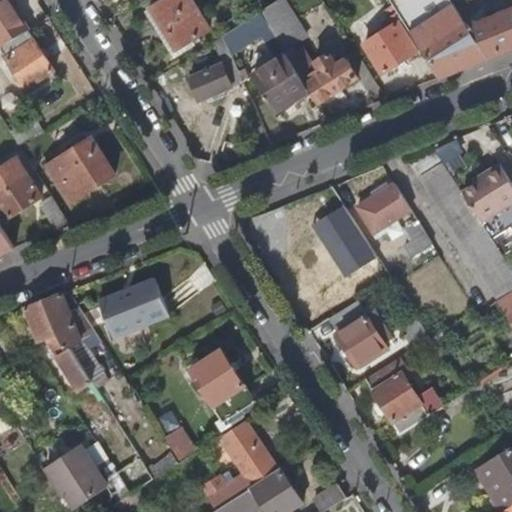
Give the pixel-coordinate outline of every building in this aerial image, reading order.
[(0,0),(0,40),(2,44),(27,28),(9,0),(0,0)] [(190,40),(164,0),(163,0),(134,19),(159,60),(190,40)] [(440,79),(489,59),(451,0),(394,0),(391,2),(394,6),(404,21),(415,39),(440,79)] [(451,0),(489,59),(511,50),(511,15),(492,23),(485,12),(476,18),(465,0),(451,0)] [(286,51),(287,54),(289,56),(313,38),(289,4),(265,19),(272,29),(279,41),(286,51)] [(399,24),(404,21),(394,6),(386,12),(390,19),(383,24),(387,32),(399,24)] [(265,19),(261,13),(223,37),(231,56),(272,29),(265,19)] [(417,53),(399,24),(387,32),(366,46),(384,74),(417,53)] [(54,69),(27,28),(2,44),(0,45),(0,47),(26,88),(54,69)] [(223,37),(211,44),(220,68),(191,80),(199,102),(243,85),(231,56),(223,37)] [(286,51),(279,41),(268,48),(274,58),(286,51)] [(312,92),(319,103),(359,78),(348,60),(339,66),(331,54),(314,65),(304,50),(291,59),(312,92)] [(312,92),(291,59),(289,56),(287,54),(256,73),(280,113),(312,92)] [(21,147),(44,132),(36,119),(13,134),(21,147)] [(114,171),(92,138),(47,166),(70,201),(114,171)] [(445,162),(437,149),(415,164),(424,177),(445,162)] [(7,219),(35,201),(10,161),(0,167),(0,209),(1,209),(7,219)] [(502,300),(511,293),(511,269),(494,241),(464,192),(445,162),(424,177),(502,300)] [(464,192),(494,241),(511,228),(511,189),(498,166),(485,174),(486,177),(478,183),(464,192)] [(486,177),(485,174),(475,180),(478,183),(486,177)] [(391,187),(384,176),(368,187),(375,197),(391,187)] [(414,212),(396,184),(391,187),(375,197),(359,207),(377,235),(414,212)] [(39,206),(55,233),(71,226),(53,197),(39,206)] [(379,258),(346,205),(318,223),(352,276),(379,258)] [(412,259),(435,245),(420,222),(407,230),(414,240),(404,247),(412,259)] [(352,276),(318,223),(312,227),(346,279),(352,276)] [(0,254),(6,253),(15,249),(0,224),(0,254)] [(172,316),(157,279),(102,301),(116,338),(172,316)] [(97,333),(71,291),(45,301),(64,348),(71,346),(94,381),(107,373),(91,347),(85,338),(97,333)] [(511,293),(502,300),(510,314),(508,316),(511,321),(511,293)] [(64,348),(45,301),(27,309),(40,341),(46,338),(80,391),(94,381),(71,346),(64,348)] [(357,301),(329,319),(337,333),(337,336),(358,368),(388,349),(386,344),(392,339),(382,324),(375,329),(357,301)] [(503,310),(499,304),(491,309),(496,315),(503,310)] [(412,351),(431,339),(416,314),(401,324),(408,335),(404,337),(412,351)] [(101,340),(97,333),(85,338),(91,347),(101,340)] [(260,404),(225,351),(195,371),(227,420),(219,425),(227,436),(237,430),(232,422),(260,404)] [(400,359),(395,362),(404,378),(410,373),(400,359)] [(395,362),(366,381),(402,435),(429,417),(417,398),(404,378),(395,362)] [(417,398),(429,417),(443,408),(432,389),(417,398)] [(19,392),(5,400),(26,436),(40,427),(19,392)] [(0,420),(11,416),(0,398),(0,420)] [(0,435),(17,426),(11,416),(0,420),(0,435)] [(219,511),(280,473),(247,423),(237,430),(227,436),(222,439),(246,476),(230,488),(224,478),(204,490),(218,511),(219,511)] [(174,453),(182,465),(201,453),(186,430),(167,442),(174,453)] [(503,511),(511,506),(511,449),(480,470),(495,495),(493,496),(502,511),(503,511)] [(71,511),(90,511),(106,500),(101,492),(107,487),(83,450),(47,473),(64,500),(71,511)] [(174,453),(149,470),(156,482),(182,465),(174,453)] [(149,470),(142,459),(118,474),(133,497),(156,482),(149,470)] [(296,511),(305,506),(282,472),(280,473),(219,511),(250,511),(264,503),(269,511),(296,511)] [(321,511),(332,511),(348,502),(339,487),(316,502),(321,511)]
